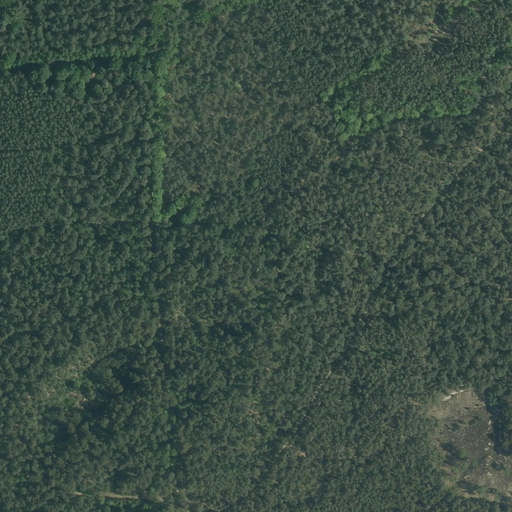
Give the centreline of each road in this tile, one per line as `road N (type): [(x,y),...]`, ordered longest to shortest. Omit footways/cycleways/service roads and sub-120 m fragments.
road 1 (track): [(288,441),(396,252),(511,117)]
road 2 (track): [(155,297),(156,53)]
road 3 (track): [(312,457),(374,453),(406,407),(511,378)]
road 4 (track): [(31,511),(64,493),(187,502)]
road 5 (track): [(0,65),(156,53)]
